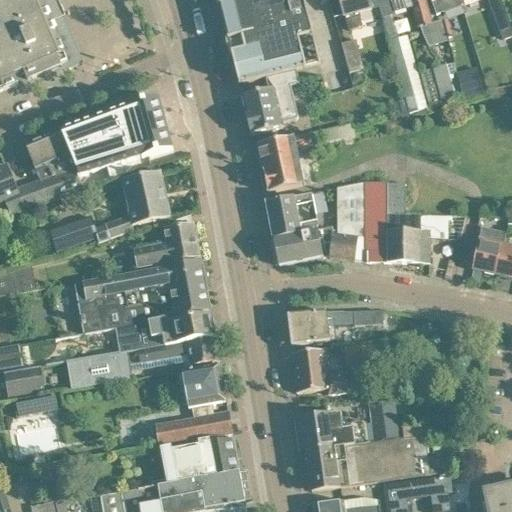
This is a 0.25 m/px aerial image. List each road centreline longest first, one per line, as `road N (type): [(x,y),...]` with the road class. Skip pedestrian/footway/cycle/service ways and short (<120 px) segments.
road 1 (residential): [(511,313),(352,281),(250,282)]
road 2 (secondary): [(250,282),(195,43)]
road 3 (secondary): [(285,511),(250,282)]
road 4 (residential): [(171,53),(0,130)]
